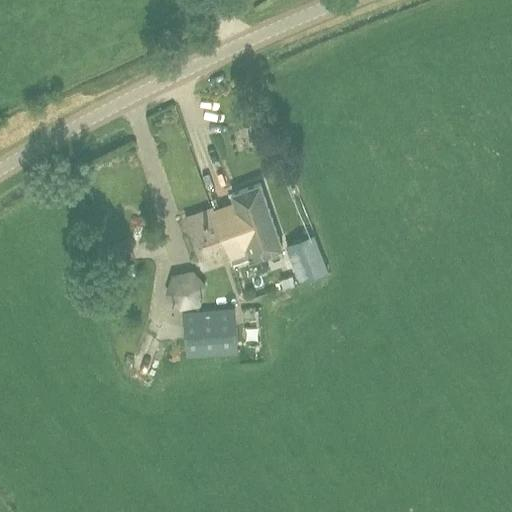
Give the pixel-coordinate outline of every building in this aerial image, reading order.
[(236,203),(215,210),(214,210),(213,207),(185,217),(202,267),(231,257),(247,251),(250,258),(283,247),(260,183),(232,192),(236,203)] [(155,223),(140,226),(144,245),(159,242),(155,223)] [(314,231),(286,242),(301,281),(329,270),(314,231)] [(326,257),(335,255),(331,237),(321,240),(326,257)] [(180,306),(198,302),(204,286),(192,272),(175,275),(168,292),(180,306)] [(184,313),(187,356),(237,352),(234,309),(184,313)]
